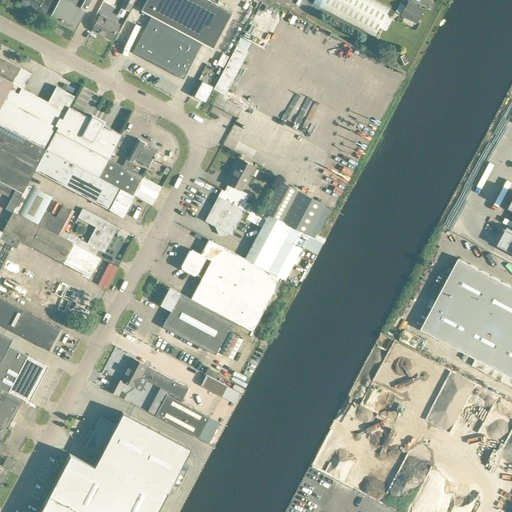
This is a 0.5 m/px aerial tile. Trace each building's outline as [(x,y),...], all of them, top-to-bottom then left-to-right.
[(22,0),(21,4),(74,32),(90,0),(22,0)] [(130,11),(134,0),(122,0),(120,7),(130,11)] [(152,15),(132,52),(134,53),(136,51),(182,75),(181,78),(183,79),(203,42),(212,47),(231,12),(209,0),(145,0),(141,9),(152,15)] [(391,8),(375,0),(315,0),(313,5),(375,38),(391,8)] [(410,2),(402,17),(416,24),(424,9),(410,2)] [(262,3),(243,37),(264,49),(283,14),(262,3)] [(100,14),(92,30),(111,40),(119,24),(100,14)] [(56,27),(54,32),(61,36),(63,31),(56,27)] [(237,46),(214,89),(225,95),(248,52),(237,46)] [(74,96),(56,86),(48,102),(13,83),(21,68),(0,56),(0,124),(37,144),(45,149),(46,149),(56,130),(68,106),(74,96)] [(388,110),(403,73),(404,74),(405,71),(373,58),(357,97),(388,110)] [(202,81),(194,96),(205,101),(212,87),(202,81)] [(98,177),(115,144),(120,134),(102,124),(103,121),(92,115),(90,118),(68,106),(56,130),(46,149),(82,168),(98,177)] [(45,149),(37,144),(0,124),(0,176),(5,179),(3,183),(22,193),(27,184),(34,170),(45,149)] [(109,158),(116,144),(121,135),(120,134),(115,144),(98,177),(134,196),(152,205),(161,187),(144,178),(130,170),(134,163),(126,159),(122,166),(109,158)] [(146,146),(146,144),(147,143),(138,138),(137,139),(138,139),(127,159),(127,158),(127,159),(126,158),(126,159),(134,163),(135,161),(149,168),(157,152),(146,146)] [(34,170),(70,189),(82,168),(46,149),(45,149),(34,170)] [(228,184),(224,191),(236,197),(245,202),(249,195),(240,190),(243,184),(253,166),(238,158),(232,169),(234,170),(226,183),(228,184)] [(134,196),(98,177),(82,168),(70,189),(123,217),(134,196)] [(263,211),(308,235),(324,204),(279,180),(263,211)] [(22,193),(13,211),(18,213),(32,186),(27,184),(22,193)] [(52,196),(32,186),(18,213),(37,224),(44,211),(52,196)] [(221,189),(205,221),(214,226),(219,228),(218,235),(227,236),(228,233),(232,235),(240,220),(244,222),(246,219),(253,206),(245,202),(236,197),(224,191),(221,189)] [(37,224),(60,236),(74,211),(62,205),(55,217),(44,211),(37,224)] [(261,227),(245,259),(280,278),(284,280),(308,235),(263,211),(253,206),(246,219),(261,227)] [(104,252),(114,235),(117,227),(82,208),(78,217),(96,227),(87,243),(104,252)] [(13,211),(2,231),(83,274),(82,276),(90,280),(101,258),(60,236),(37,224),(18,213),(13,211)] [(511,228),(507,226),(497,244),(511,252),(511,228)] [(314,238),(308,250),(316,254),(322,243),(314,239),(314,238)] [(0,239),(0,277),(9,261),(16,248),(12,246),(0,239)] [(202,277),(190,299),(234,321),(252,331),(280,278),(245,259),(208,239),(201,254),(192,249),(189,250),(181,266),(181,269),(194,275),(196,275),(202,277)] [(511,511),(511,286),(459,258),(448,278),(440,273),(428,297),(436,301),(421,329),(476,358),(472,365),(511,386),(511,511)] [(9,261),(0,277),(0,283),(21,295),(32,274),(9,261)] [(32,274),(21,295),(44,307),(56,286),(32,274)] [(56,286),(44,307),(68,320),(79,299),(56,286)] [(216,355),(234,321),(190,299),(169,287),(165,295),(167,296),(162,306),(170,311),(162,326),(216,355)] [(0,324),(51,352),(63,330),(0,296),(0,324)] [(415,348),(421,338),(405,329),(399,340),(415,348)] [(0,387),(23,399),(25,400),(26,400),(31,390),(32,390),(35,384),(34,384),(40,372),(41,373),(45,367),(44,366),(45,364),(9,346),(13,338),(10,337),(0,331),(0,387)] [(233,360),(243,340),(230,333),(220,352),(233,360)] [(188,388),(131,358),(120,379),(136,388),(142,376),(168,390),(155,415),(209,443),(220,422),(181,401),(188,388)] [(207,375),(216,379),(220,374),(208,368),(205,374),(207,375)] [(240,392),(216,379),(207,375),(201,386),(234,403),(240,392)] [(113,379),(107,390),(124,399),(127,393),(121,389),(124,384),(113,379)] [(0,387),(0,441),(3,443),(10,430),(13,432),(14,430),(8,427),(23,399),(0,387)] [(164,397),(157,393),(149,409),(156,413),(164,397)] [(155,511),(184,457),(180,443),(122,412),(115,425),(101,417),(93,431),(92,431),(89,431),(87,436),(88,438),(89,439),(85,446),(100,454),(94,466),(69,453),(70,454),(46,498),(72,511),(155,511)] [(15,462),(7,457),(2,465),(11,470),(15,462)] [(72,511),(46,498),(38,511),(72,511)]
